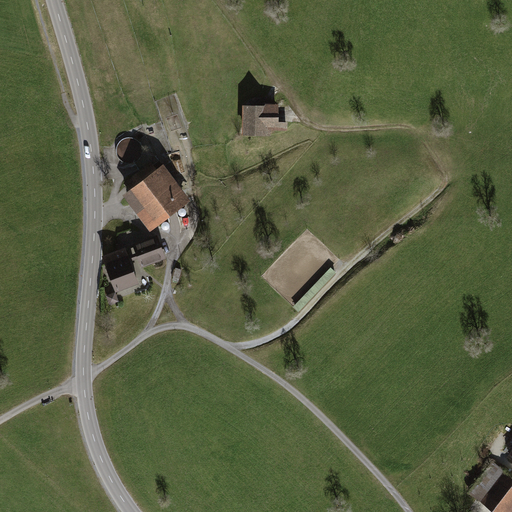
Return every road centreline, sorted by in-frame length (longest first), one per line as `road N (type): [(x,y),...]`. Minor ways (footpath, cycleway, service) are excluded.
road 1 (secondary): [(54,0),(92,152),(87,408),(98,452),(132,511)]
road 2 (track): [(408,511),(291,389),(183,325),(146,334),(83,379),(0,421)]
road 3 (track): [(299,113),(323,128),(410,127),(442,166),(444,182),(282,331),(229,348)]
road 4 (unknown): [(90,141),(68,111),(36,0)]
